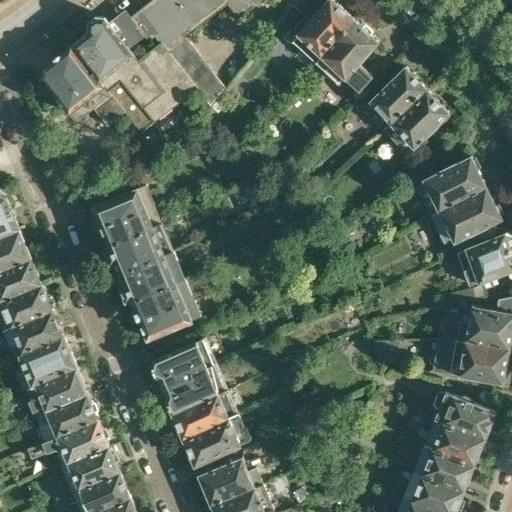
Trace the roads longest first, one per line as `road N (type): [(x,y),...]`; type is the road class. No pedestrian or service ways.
road 1 (residential): [(178,511),(0,75)]
road 2 (tertiary): [(511,88),(428,0)]
